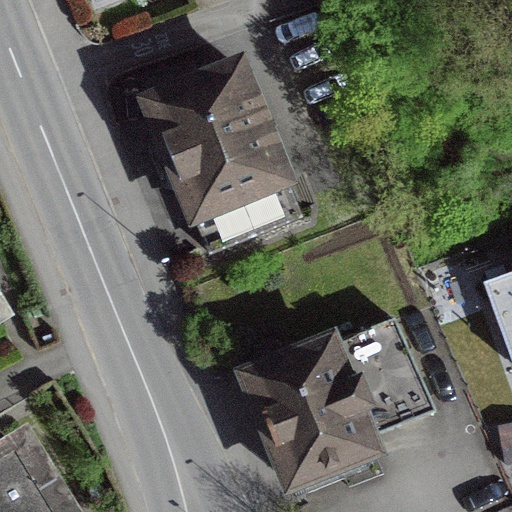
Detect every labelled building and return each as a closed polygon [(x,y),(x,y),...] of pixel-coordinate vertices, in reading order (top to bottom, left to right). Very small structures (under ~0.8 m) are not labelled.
[(208,257),(297,221),(237,71),(147,107),(208,257)] [(511,276),(483,287),(511,369),(511,368),(511,276)] [(433,415),(391,324),(287,364),(281,350),(261,358),(266,372),(245,380),(288,487),(370,454),(355,417),(368,412),(377,437),(433,415)] [(511,426),(498,429),(505,471),(511,470),(511,426)] [(0,457),(0,511),(54,511),(70,503),(49,468),(32,478),(14,449),(0,457)]
